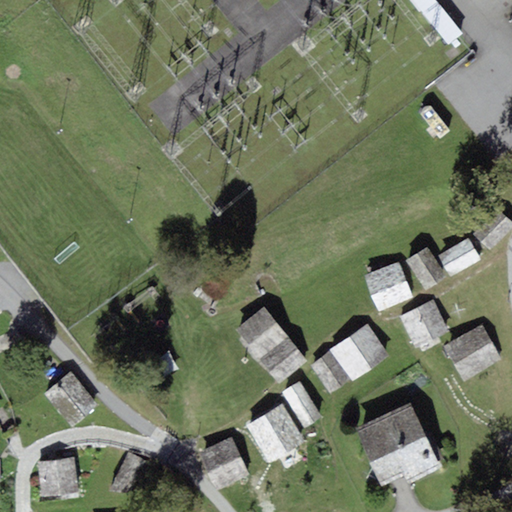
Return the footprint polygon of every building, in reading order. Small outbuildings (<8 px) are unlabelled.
[(412,0),(448,46),(463,34),(437,0),(412,0)] [(511,228),(511,224),(499,212),(474,235),(489,251),(511,228)] [(468,239),(437,256),(450,279),(481,261),(468,239)] [(447,278),(426,248),(405,262),(426,292),(447,278)] [(398,262),(363,277),(379,314),(414,299),(398,262)] [(433,301),(399,317),(415,350),(449,334),(433,301)] [(234,331),(278,384),(307,361),(263,307),(234,331)] [(366,325),(310,366),(330,395),(350,378),(353,381),(388,358),(366,325)] [(482,325),(443,347),(462,382),(501,360),(482,325)] [(98,407),(70,372),(43,394),(72,429),(83,419),(98,407)] [(323,420),(298,383),(280,393),(304,430),(323,420)] [(411,404),(356,429),(381,486),(403,476),(407,486),(442,470),(437,460),(411,404)] [(281,405),(247,426),(270,465),(305,444),(281,405)] [(232,439),(200,452),(215,489),(247,476),(232,439)] [(149,463),(128,453),(110,491),(130,501),(149,463)] [(73,458),(37,463),(41,497),(78,493),(73,458)]
